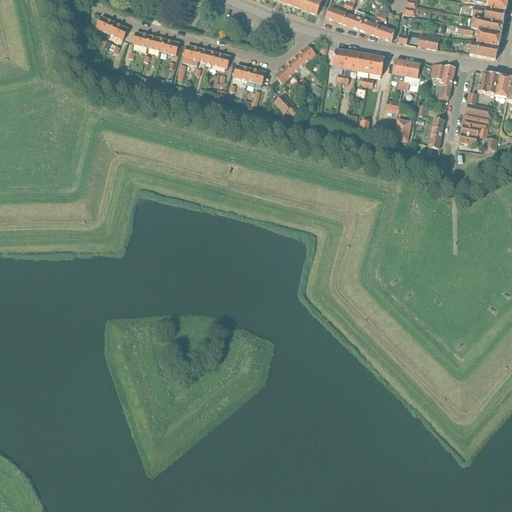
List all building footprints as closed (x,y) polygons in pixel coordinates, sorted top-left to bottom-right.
[(305,12),(308,0),(295,0),(293,8),(305,12)] [(314,0),(308,0),(305,12),(317,16),(320,7),(322,3),(314,0)] [(351,0),(350,4),(348,11),(352,12),(356,0),(351,0)] [(488,4),(486,11),(505,14),(508,2),(496,0),(469,0),(469,1),(484,4),(484,3),(488,4)] [(405,8),(417,10),(417,9),(418,9),(419,4),(418,4),(418,3),(406,1),(405,8)] [(385,7),(382,16),(380,22),(385,24),(387,18),(390,17),(387,8),(385,7)] [(417,10),(405,8),(403,17),(415,19),(416,16),(417,16),(418,11),(417,10)] [(484,22),(503,26),(505,14),(486,11),(473,8),(472,16),(480,18),(483,16),(485,17),(484,22)] [(326,20),(342,26),(346,16),(329,9),(326,20)] [(342,26),(359,32),(364,15),(356,12),(354,18),(346,16),(342,26)] [(373,18),(364,15),(359,32),(375,38),(378,27),(380,22),(382,16),(378,14),(378,16),(375,15),(373,18)] [(96,29),(110,36),(115,24),(101,18),(96,29)] [(412,21),(410,21),(402,19),(401,28),(402,28),(401,32),(405,33),(406,29),(408,30),(408,27),(411,28),(412,21)] [(473,20),(471,30),(501,36),(503,26),(484,22),(473,20)] [(128,31),(115,24),(110,36),(123,42),(128,31)] [(395,34),(378,27),(375,38),(392,44),(395,34)] [(478,35),(476,46),(498,50),(501,36),(471,30),(458,28),(457,35),(473,38),(474,34),(478,35)] [(406,46),(408,37),(405,37),(406,34),(400,33),(398,45),(406,46)] [(133,46),(147,50),(150,38),(136,34),(133,46)] [(437,52),(439,42),(427,40),(428,37),(420,36),(418,49),(437,52)] [(147,50),(162,53),(165,41),(150,38),(147,50)] [(179,45),(165,41),(162,53),(176,57),(179,45)] [(104,48),(104,49),(109,52),(112,45),(107,43),(106,44),(104,48)] [(495,62),(498,50),(476,46),(471,45),(471,47),(469,57),(495,62)] [(197,69),(198,63),(202,51),(187,47),(182,65),(197,69)] [(308,48),(296,58),(305,67),(316,57),(308,48)] [(198,63),(213,67),(216,55),(202,51),(198,63)] [(345,71),(348,54),(335,52),(332,69),(345,71)] [(136,58),(134,58),(135,55),(130,54),(128,62),(129,62),(128,65),(133,67),(134,64),(135,64),(136,58)] [(360,56),(348,54),(345,71),(344,77),(342,84),(348,85),(350,72),(357,73),(360,56)] [(216,55),(213,67),(227,70),(230,58),(216,55)] [(372,58),(360,56),(357,73),(369,75),(372,58)] [(150,59),(145,58),(140,75),(145,77),(150,59)] [(305,67),(296,58),(285,68),(293,77),(305,67)] [(385,60),(372,58),(369,75),(382,77),(385,60)] [(392,76),(405,78),(407,64),(395,62),(392,76)] [(404,84),(402,91),(407,92),(409,86),(418,88),(419,81),(417,81),(418,76),(420,67),(407,64),(405,78),(404,84)] [(442,82),(441,88),(451,90),(455,70),(433,66),(430,80),(442,82)] [(233,79),(248,83),(251,71),(236,67),(233,79)] [(282,87),(293,77),(285,68),(274,78),(282,87)] [(265,74),(251,71),(248,83),(262,86),(265,74)] [(494,97),(499,78),(490,76),(481,75),(477,94),(487,96),(494,97)] [(511,81),(499,78),(494,97),(506,100),(505,103),(507,103),(511,81)] [(314,87),(312,93),(319,95),(321,90),(314,87)] [(439,94),(449,96),(451,90),(441,88),(439,94)] [(218,91),(216,97),(223,99),(225,93),(218,91)] [(448,102),(449,96),(439,94),(438,100),(448,102)] [(295,111),(280,95),(271,103),(280,114),(285,110),(290,116),(295,111)] [(386,112),(398,115),(400,105),(387,103),(386,112)] [(465,115),(490,120),(492,113),(467,107),(465,115)] [(488,131),(490,120),(465,115),(459,144),(475,147),(478,131),(487,133),(488,131)] [(334,119),(321,117),(320,124),(333,127),(334,119)] [(339,121),(337,131),(345,133),(347,123),(339,121)] [(444,123),(436,121),(433,121),(428,149),(439,151),(444,123)] [(361,122),(359,135),(367,137),(369,124),(361,122)] [(398,122),(394,142),(407,144),(411,124),(398,122)] [(356,126),(348,125),(346,133),(355,135),(356,126)] [(382,126),(380,139),(388,141),(390,128),(382,126)] [(497,145),(497,143),(486,140),(484,150),(495,152),(497,145)]
